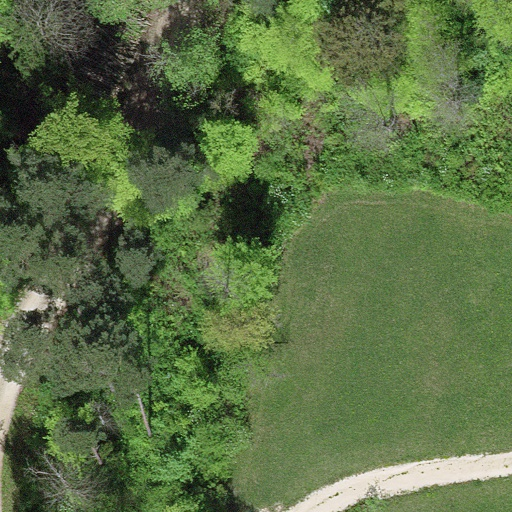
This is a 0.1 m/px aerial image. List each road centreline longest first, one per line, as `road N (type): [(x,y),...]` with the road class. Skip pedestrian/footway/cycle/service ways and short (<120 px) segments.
road 1 (track): [(337,0),(163,379),(120,511)]
road 2 (track): [(193,0),(135,162),(105,222),(30,332),(0,404)]
road 3 (track): [(305,511),(367,483),(511,458)]
